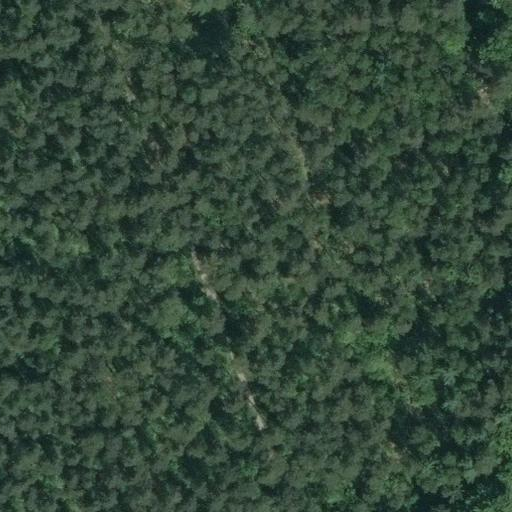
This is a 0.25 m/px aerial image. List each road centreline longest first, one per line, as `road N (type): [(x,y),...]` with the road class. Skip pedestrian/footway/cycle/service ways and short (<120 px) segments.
road 1 (track): [(88,0),(281,511)]
road 2 (track): [(475,0),(471,104),(511,162)]
